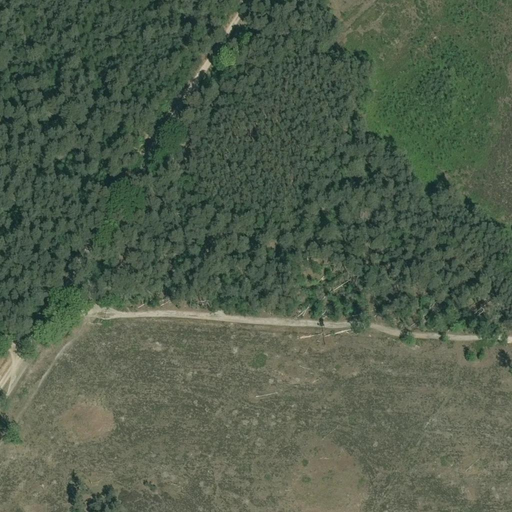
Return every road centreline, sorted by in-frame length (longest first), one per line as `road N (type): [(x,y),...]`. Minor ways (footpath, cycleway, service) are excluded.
road 1 (unknown): [(288,0),(128,240),(94,332),(65,359),(0,461)]
road 2 (track): [(46,314),(183,315),(511,341)]
road 3 (track): [(248,0),(46,314)]
